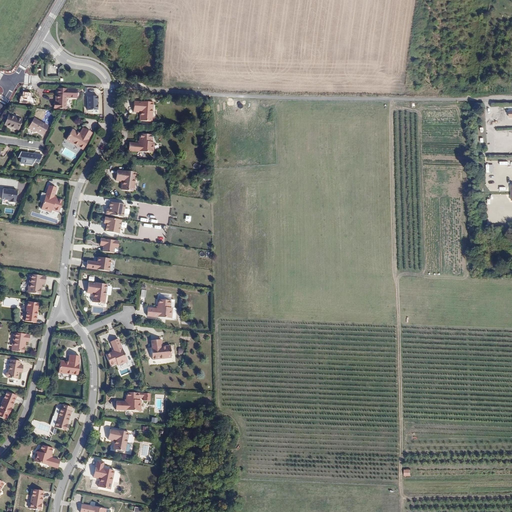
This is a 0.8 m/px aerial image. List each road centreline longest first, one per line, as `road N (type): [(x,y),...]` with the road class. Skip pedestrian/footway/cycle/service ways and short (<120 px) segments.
road 1 (track): [(110,87),(489,102)]
road 2 (residential): [(40,39),(70,62),(98,69),(110,87),(104,141),(75,198),(62,300)]
road 3 (residential): [(81,333),(95,363),(92,411),(57,511)]
road 4 (residential): [(62,300),(23,420),(0,454)]
